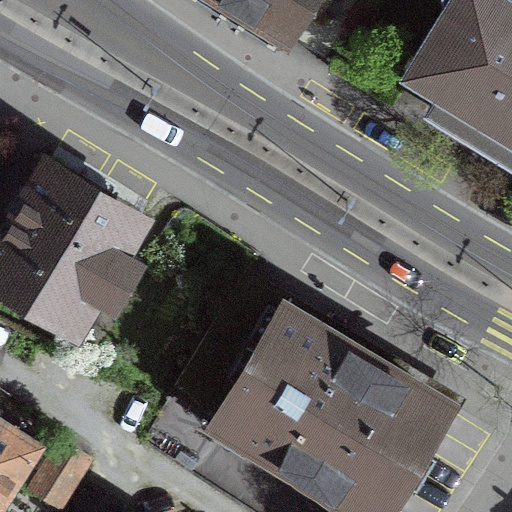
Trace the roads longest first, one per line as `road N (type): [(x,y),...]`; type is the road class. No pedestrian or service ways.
road 1 (secondary): [(0,40),(237,167),(511,339)]
road 2 (secondary): [(511,267),(82,0)]
